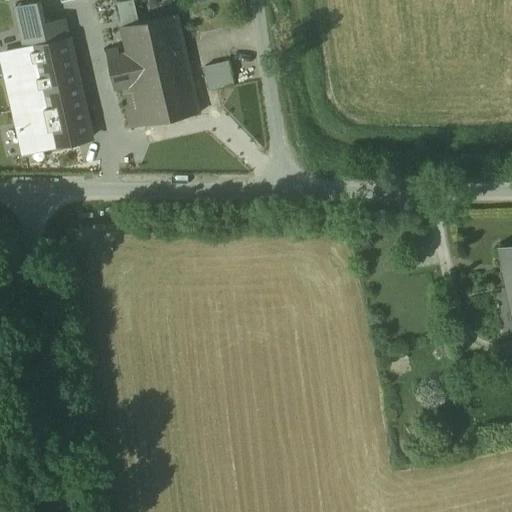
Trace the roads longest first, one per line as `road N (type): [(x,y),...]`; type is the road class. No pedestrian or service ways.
road 1 (unclassified): [(32,196),(70,511)]
road 2 (residential): [(280,190),(32,196)]
road 3 (residential): [(511,189),(280,190)]
road 4 (unclassified): [(256,0),(280,190)]
